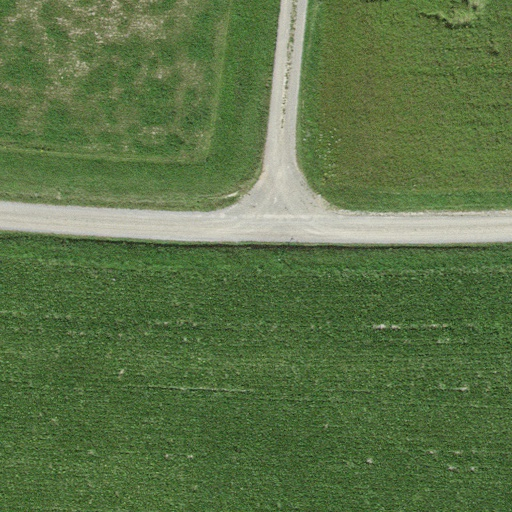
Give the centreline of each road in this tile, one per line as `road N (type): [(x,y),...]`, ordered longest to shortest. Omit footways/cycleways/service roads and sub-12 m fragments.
road 1 (track): [(0,207),(276,227)]
road 2 (track): [(276,227),(511,225)]
road 3 (track): [(297,0),(276,227)]
